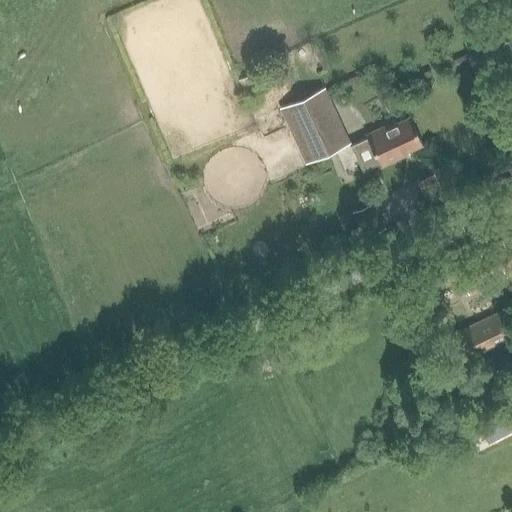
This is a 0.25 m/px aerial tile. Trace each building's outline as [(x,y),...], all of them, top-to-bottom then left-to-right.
[(251,74),(239,80),(246,97),(259,91),(251,74)] [(305,165),(351,144),(325,87),(279,109),(305,165)] [(363,171),(379,164),(381,167),(409,154),(408,152),(423,145),(410,116),(396,123),(395,121),(365,134),(367,137),(350,145),(363,171)] [(425,192),(442,184),(435,170),(418,179),(425,192)] [(347,235),(385,227),(380,203),(342,210),(347,235)] [(511,236),(453,265),(468,296),(511,274),(511,236)] [(454,368),(510,341),(497,313),(441,340),(454,368)] [(487,419),(478,423),(488,442),(497,438),(487,419)]
